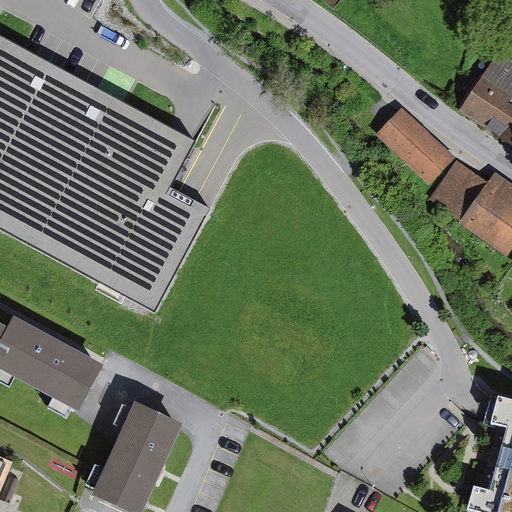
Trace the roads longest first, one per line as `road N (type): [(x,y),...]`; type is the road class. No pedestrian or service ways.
road 1 (residential): [(144,0),(265,102),(332,177),(399,261),(457,375)]
road 2 (residential): [(285,0),(511,168)]
